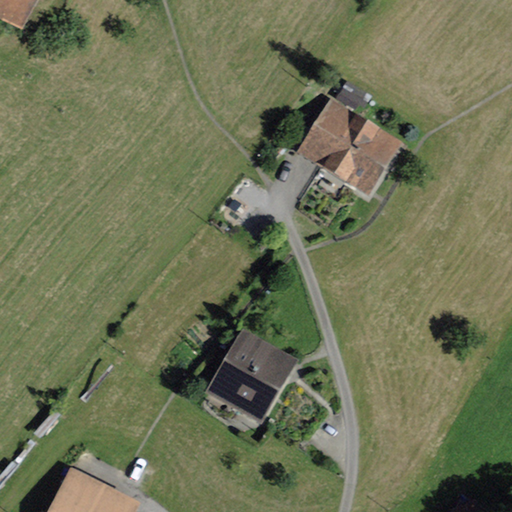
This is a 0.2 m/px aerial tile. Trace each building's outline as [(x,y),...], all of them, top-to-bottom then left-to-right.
[(0,0),(0,19),(13,26),(25,0),(0,0)] [(362,190),(393,141),(337,106),(311,149),(325,158),(321,164),(362,190)] [(284,367),(243,344),(214,394),(254,418),(284,367)] [(299,395),(281,422),(306,438),(323,412),(299,395)] [(122,511),(127,503),(55,467),(37,503),(54,511),(122,511)]
